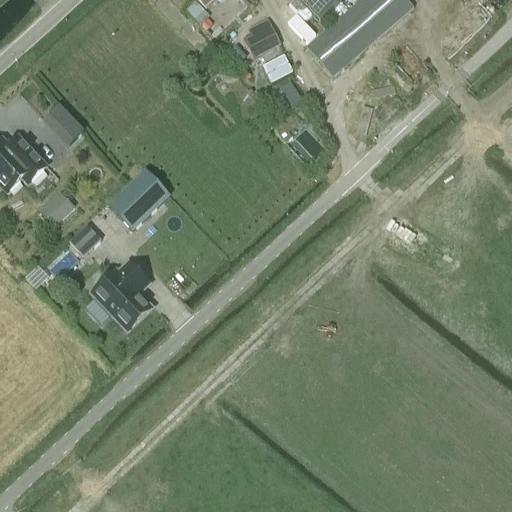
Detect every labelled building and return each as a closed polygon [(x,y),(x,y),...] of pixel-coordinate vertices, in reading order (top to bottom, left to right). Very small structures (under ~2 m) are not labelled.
[(194,0),(205,11),(216,0),(234,0),(236,1),(236,0),(194,0)] [(344,0),(296,0),(319,24),(344,0)] [(403,0),(362,0),(305,50),(331,81),(412,11),(403,0)] [(250,38),(242,42),(252,62),(280,47),(266,22),(247,32),(250,38)] [(283,58),(261,69),(270,86),(292,75),(283,58)] [(46,170),(18,140),(8,149),(1,143),(0,144),(0,190),(6,197),(21,183),(26,189),(46,170)] [(144,174),(107,209),(132,235),(169,200),(144,174)] [(60,198),(40,217),(52,230),(72,210),(60,198)] [(99,244),(86,229),(68,246),(82,260),(99,244)] [(115,274),(90,297),(126,335),(150,312),(138,299),(149,289),(141,280),(128,266),(117,276),(115,274)]
